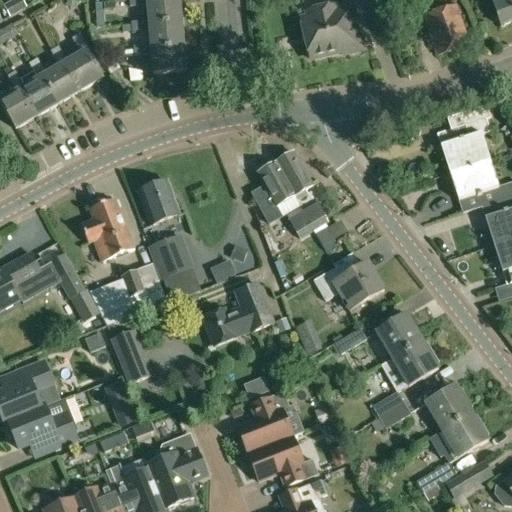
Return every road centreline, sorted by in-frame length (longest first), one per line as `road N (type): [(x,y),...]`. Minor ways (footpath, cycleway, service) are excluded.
road 1 (tertiary): [(511,377),(342,159),(325,107)]
road 2 (tertiary): [(0,214),(147,143),(237,120)]
road 3 (tertiary): [(325,107),(511,67)]
road 4 (residential): [(237,120),(226,0)]
